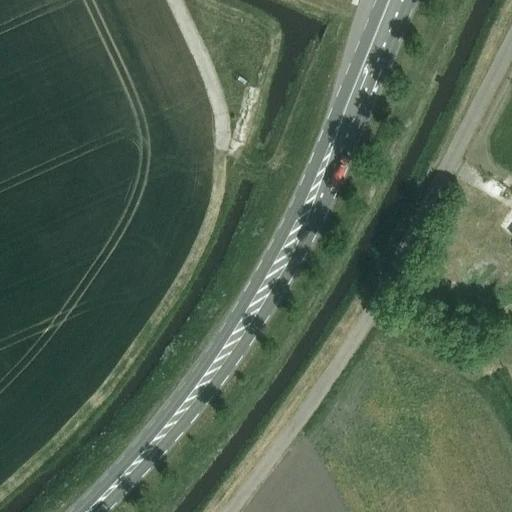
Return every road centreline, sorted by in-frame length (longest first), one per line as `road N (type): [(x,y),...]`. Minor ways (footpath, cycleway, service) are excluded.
road 1 (primary): [(80,511),(216,363),(263,286),(389,0)]
road 2 (unclassified): [(230,511),(373,310),(511,42)]
